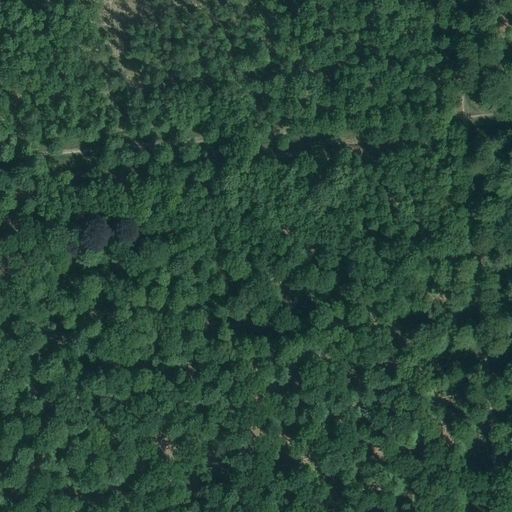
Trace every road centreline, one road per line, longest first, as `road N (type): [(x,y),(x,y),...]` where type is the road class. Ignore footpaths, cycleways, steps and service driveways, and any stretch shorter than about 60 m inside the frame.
road 1 (track): [(461,118),(0,158)]
road 2 (track): [(461,118),(498,511)]
